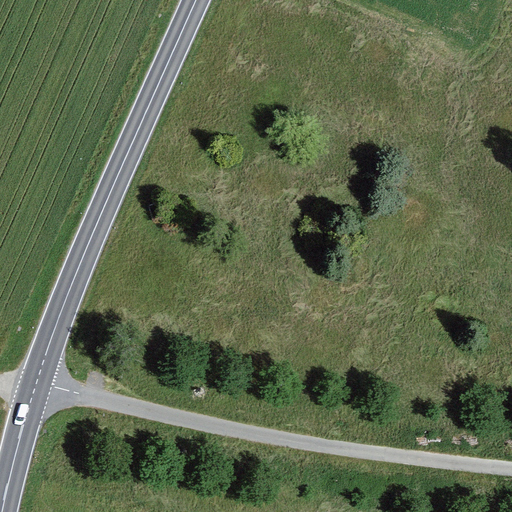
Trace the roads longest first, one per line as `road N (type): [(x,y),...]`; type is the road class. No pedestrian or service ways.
road 1 (unclassified): [(511,461),(349,442),(43,381)]
road 2 (primary): [(198,0),(43,381)]
road 3 (primary): [(43,381),(10,511)]
